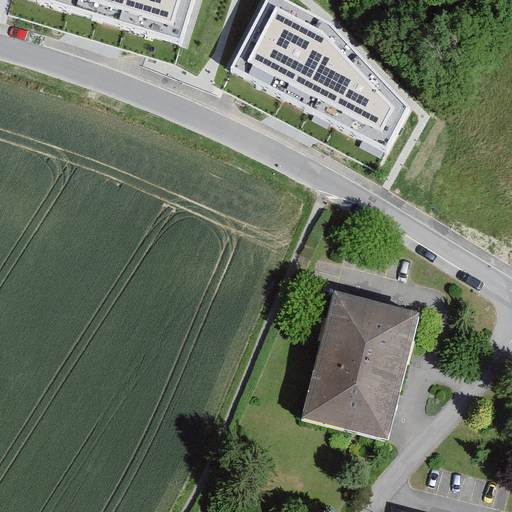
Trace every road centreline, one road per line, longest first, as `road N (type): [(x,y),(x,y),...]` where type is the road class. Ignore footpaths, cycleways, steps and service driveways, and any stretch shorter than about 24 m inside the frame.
road 1 (residential): [(511,291),(344,184),(213,124),(0,47)]
road 2 (residential): [(511,341),(370,511)]
